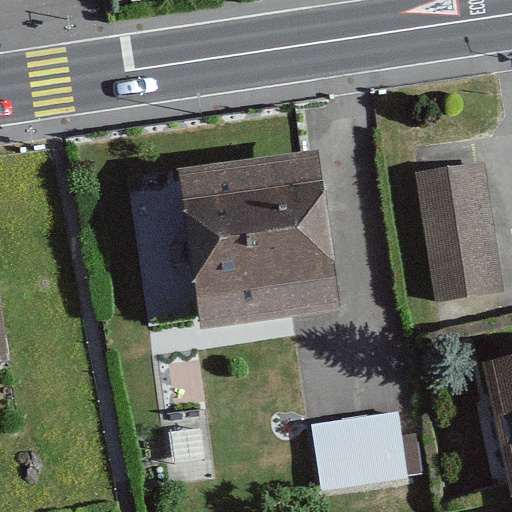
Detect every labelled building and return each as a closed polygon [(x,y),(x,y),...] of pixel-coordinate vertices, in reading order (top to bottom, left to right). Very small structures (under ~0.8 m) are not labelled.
[(318,151),(181,171),(204,330),(341,310),(318,151)] [(483,164),(417,175),(438,301),(504,290),(483,164)] [(0,266),(0,366),(12,365),(0,266)] [(511,353),(497,356),(511,428),(511,353)] [(323,489),(413,476),(402,408),(313,421),(323,489)]
